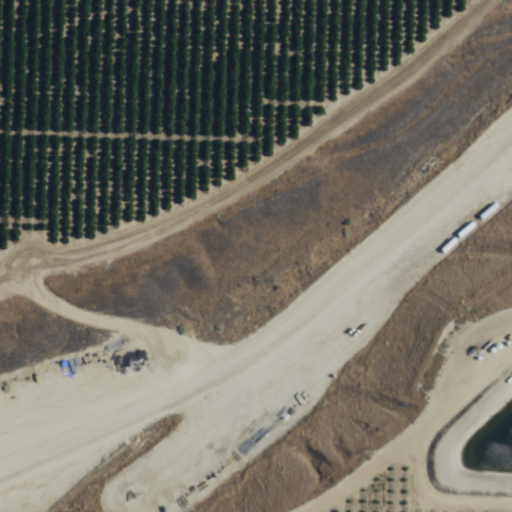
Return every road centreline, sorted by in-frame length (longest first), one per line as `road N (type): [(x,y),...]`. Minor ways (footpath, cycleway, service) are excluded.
road 1 (residential): [(0,322),(63,333),(178,401),(313,336),(511,141)]
road 2 (residential): [(178,401),(126,448),(0,467)]
road 3 (residential): [(511,499),(444,501),(413,440)]
